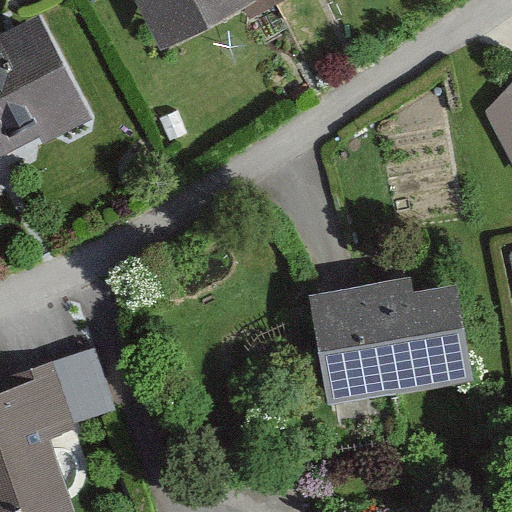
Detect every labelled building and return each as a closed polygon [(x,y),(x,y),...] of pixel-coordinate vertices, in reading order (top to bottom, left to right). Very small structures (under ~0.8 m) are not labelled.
[(244,0),(125,0),(153,54),(247,6),(245,1),(244,0)] [(31,17),(0,33),(0,157),(82,116),(31,17)] [(511,83),(478,118),(510,177),(511,173),(511,83)] [(402,293),(399,277),(306,293),(325,406),(466,383),(450,285),(402,293)] [(66,429),(42,360),(6,373),(10,384),(0,387),(0,511),(66,511),(41,437),(66,429)]
